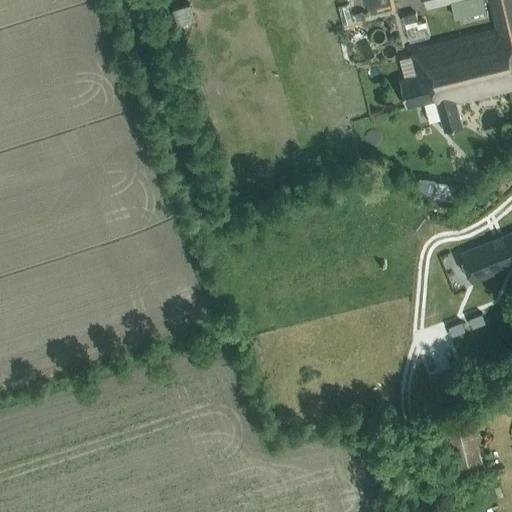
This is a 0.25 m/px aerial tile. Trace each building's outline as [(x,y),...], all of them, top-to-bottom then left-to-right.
[(511,0),(425,0),(427,7),(451,0),(483,0),(489,0),(497,27),(413,49),(419,74),(400,79),(407,106),(437,98),(445,130),(463,125),(456,101),(511,87),(511,0)] [(197,4),(183,6),(186,19),(199,17),(197,4)] [(511,238),(455,264),(467,292),(511,271),(511,238)] [(482,312),(469,318),(473,327),(486,321),(482,312)] [(462,320),(449,326),(452,335),(465,330),(462,320)] [(484,468),(470,410),(436,418),(451,476),(484,468)]
